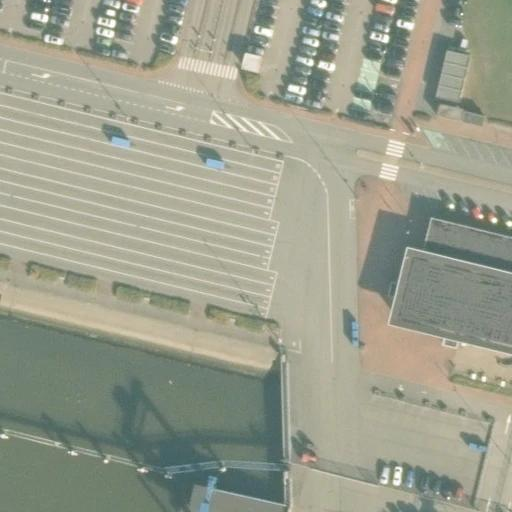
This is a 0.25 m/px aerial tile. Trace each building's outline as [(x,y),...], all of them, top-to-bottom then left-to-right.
[(468,67),(470,56),(447,50),(444,61),(468,67)] [(258,73),(262,57),(245,53),(241,68),(258,73)] [(465,79),(468,67),(444,61),(442,73),(465,79)] [(462,90),(465,79),(442,73),(439,85),(462,90)] [(436,97),(459,102),(462,90),(439,85),(436,97)] [(437,116),(461,121),(464,110),(440,104),(437,116)] [(483,127),(486,117),(465,111),(462,122),(483,127)] [(432,220),(431,220),(422,257),(413,255),(405,284),(394,281),(392,289),(390,296),(402,299),(397,319),(446,331),(443,342),(451,344),(458,346),(460,334),(511,346),(511,241),(432,222),(432,220)]
